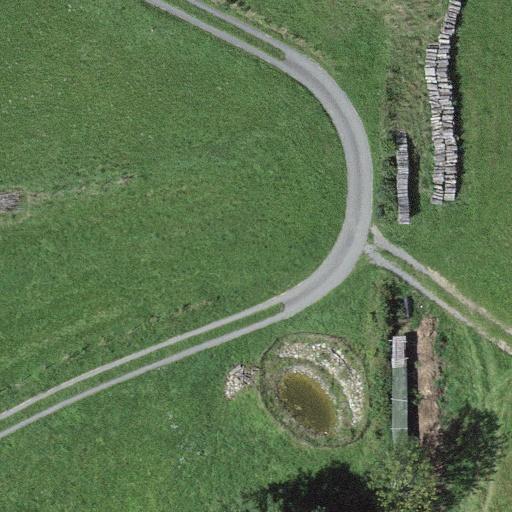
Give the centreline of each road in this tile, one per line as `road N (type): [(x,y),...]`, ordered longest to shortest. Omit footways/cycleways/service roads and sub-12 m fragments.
road 1 (track): [(155,0),(298,70),(361,160),(355,237),(334,275),(274,313),(90,382),(0,432)]
road 2 (track): [(511,346),(355,237)]
